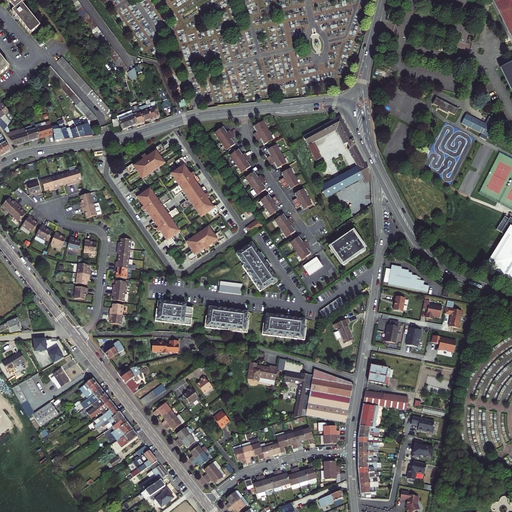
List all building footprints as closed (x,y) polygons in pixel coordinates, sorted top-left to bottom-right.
[(24,0),(8,0),(16,9),(14,11),(32,33),(42,25),(23,3),(25,1),(24,0)] [(0,71),(2,73),(12,65),(0,51),(0,71)] [(65,55),(59,59),(110,116),(114,112),(65,55)] [(511,61),(499,68),(511,94),(511,61)] [(52,65),(46,69),(92,121),(98,117),(52,65)] [(130,71),(132,77),(140,75),(137,67),(130,71)] [(149,104),(152,118),(160,115),(156,101),(152,103),(151,98),(147,99),(148,100),(149,104)] [(171,105),(168,98),(164,99),(162,100),(164,108),(171,105)] [(454,115),(455,113),(457,108),(436,98),(432,104),(439,107),(438,109),(447,113),(448,112),(454,115)] [(141,106),(145,120),(152,118),(149,104),(148,100),(140,103),(141,106)] [(0,105),(0,106),(12,121),(13,118),(14,117),(3,103),(0,105)] [(137,123),(145,120),(141,106),(136,108),(135,103),(134,103),(133,104),(132,104),(134,109),(134,110),(137,123)] [(0,114),(9,125),(12,121),(0,106),(0,114)] [(134,109),(118,114),(124,128),(137,123),(134,110),(134,109)] [(0,123),(5,129),(9,125),(0,114),(0,123)] [(460,124),(481,134),(479,138),(485,141),(496,120),(489,117),(486,124),(466,114),(460,124)] [(353,139),(341,117),(303,137),(304,138),(307,144),(313,141),(336,129),(344,144),(347,142),(353,139)] [(77,127),(70,129),(74,137),(93,134),(89,122),(86,123),(86,120),(82,121),(81,118),(74,121),(77,127)] [(37,128),(40,138),(55,134),(54,130),(53,127),(50,120),(46,121),(47,125),(37,128)] [(64,120),(59,122),(60,125),(61,129),(65,139),(74,137),(70,129),(70,127),(67,128),(64,120)] [(272,138),(262,120),(253,125),(256,131),(253,132),(257,140),(260,138),(263,143),(272,138)] [(5,129),(16,145),(40,138),(37,128),(34,129),(33,125),(13,130),(9,125),(5,129)] [(222,126),(213,132),(225,150),(234,144),(230,138),(233,137),(228,130),(225,131),(222,126)] [(64,139),(65,139),(61,129),(54,130),(55,134),(56,140),(64,139)] [(2,133),(0,133),(0,140),(6,152),(11,150),(2,133)] [(354,142),(353,139),(347,142),(348,145),(350,148),(355,145),(354,142)] [(321,157),(313,141),(307,144),(315,160),(321,157)] [(132,163),(125,168),(130,174),(137,170),(142,178),(164,162),(158,155),(165,150),(160,144),(153,149),(155,151),(146,157),(144,154),(140,157),(142,160),(134,166),(132,163)] [(286,162),(276,144),(266,149),(270,154),(267,156),(271,163),(274,162),(277,167),(286,162)] [(370,174),(355,145),(350,148),(349,151),(357,167),(362,177),(365,183),(370,181),(370,174)] [(237,149),(229,154),(240,172),(249,166),(245,161),(248,159),(244,152),(241,154),(237,149)] [(194,205),(201,215),(210,209),(214,215),(220,211),(216,204),(213,205),(207,197),(210,195),(208,192),(208,190),(204,186),(201,188),(197,183),(200,180),(197,175),(195,175),(193,171),(190,173),(184,164),(186,163),(181,156),(175,161),(179,167),(171,173),(178,182),(170,188),(175,195),(183,189),(189,198),(181,204),(186,211),(194,205)] [(293,175),(289,167),(280,173),(282,177),(279,178),(283,186),(286,184),(289,188),(298,183),(293,175)] [(326,197),(362,177),(357,167),(320,186),(326,197)] [(80,169),(70,171),(74,184),(78,183),(77,181),(83,180),(80,169)] [(61,174),(64,185),(70,183),(70,185),(74,184),(70,171),(61,174)] [(244,177),(256,194),(264,188),(261,183),(264,181),(259,174),(256,176),(253,171),(244,177)] [(61,174),(52,177),(55,189),(59,188),(59,186),(64,185),(61,174)] [(55,189),(52,177),(42,179),(45,190),(51,188),(51,190),(55,189)] [(42,192),(39,180),(27,183),(30,194),(38,192),(38,193),(42,192)] [(137,188),(130,193),(135,199),(137,198),(144,206),(141,208),(144,211),(144,213),(147,218),(150,215),(154,221),(151,223),(154,227),(156,228),(159,231),(161,230),(167,238),(165,240),(170,247),(176,242),(172,236),(180,230),(173,220),(181,214),(177,208),(168,214),(161,204),(170,198),(165,192),(157,198),(149,188),(141,194),(137,188)] [(311,204),(302,188),(293,193),(296,197),(292,199),(296,206),(300,205),(302,209),(311,204)] [(87,193),(76,196),(78,204),(76,204),(77,208),(90,204),(87,193)] [(2,202),(10,210),(19,201),(17,198),(16,200),(10,194),(2,202)] [(267,194),(259,199),(269,214),(277,209),(274,205),(278,202),(273,196),(270,198),(267,194)] [(19,201),(10,210),(18,219),(26,210),(21,205),(22,204),(19,201)] [(90,204),(77,208),(78,212),(80,211),(82,219),(93,216),(90,204)] [(30,212),(22,222),(31,229),(38,220),(32,215),(33,214),(30,212)] [(281,214),(273,219),(285,237),(293,231),(290,226),(292,224),(288,217),(285,219),(281,214)] [(246,227),(250,231),(263,223),(259,217),(246,227)] [(506,236),(487,266),(511,281),(511,218),(510,217),(508,220),(504,217),(496,230),(506,236)] [(43,221),(36,232),(46,238),(52,228),(45,225),(46,223),(43,221)] [(187,253),(192,260),(198,256),(196,253),(205,247),(207,249),(211,247),(209,244),(217,238),(219,241),(225,236),(221,230),(215,234),(209,225),(187,241),(193,249),(187,253)] [(59,230),(56,229),(50,240),(61,245),(66,235),(59,232),(59,230)] [(349,230),(327,245),(341,266),(364,251),(363,249),(364,248),(352,230),(350,231),(349,230)] [(46,238),(36,232),(34,235),(42,240),(45,240),(46,238)] [(70,234),(67,246),(78,249),(81,239),(73,237),(74,235),(70,234)] [(297,236),(288,242),(300,259),(308,253),(305,248),(308,246),(303,239),(300,241),(297,236)] [(85,237),(83,249),(95,251),(96,240),(89,239),(89,237),(85,237)] [(116,247),(129,249),(131,240),(119,238),(118,244),(117,244),(116,247)] [(249,241),(234,252),(241,263),(240,265),(257,290),(275,278),(266,266),(269,264),(264,258),(262,260),(249,241)] [(117,257),(128,259),(129,249),(116,247),(116,251),(117,252),(117,257)] [(313,256),(300,265),(307,274),(320,265),(313,256)] [(127,265),(128,259),(117,257),(116,263),(114,263),(113,266),(130,269),(134,269),(134,267),(134,265),(127,265)] [(77,262),(76,272),(89,274),(89,270),(88,270),(88,264),(81,263),(77,262)] [(130,269),(113,266),(113,270),(115,271),(114,276),(125,278),(125,276),(129,277),(130,269)] [(389,281),(388,285),(428,292),(429,286),(423,285),(423,281),(416,280),(417,276),(411,275),(412,273),(408,273),(408,271),(401,269),(401,268),(392,266),(391,272),(389,281)] [(89,274),(76,272),(74,282),(86,283),(86,277),(88,278),(89,274)] [(111,286),(110,289),(123,291),(124,282),(113,280),(112,286),(111,286)] [(241,283),(219,280),(218,290),(240,293),(241,283)] [(73,297),(84,298),(85,291),(86,291),(87,287),(74,286),(73,297)] [(123,291),(110,289),(109,293),(111,294),(111,299),(122,301),(123,291)] [(340,297),(319,310),(323,316),(344,302),(340,297)] [(404,298),(395,297),(393,311),(402,312),(404,298)] [(153,319),(189,324),(192,306),(184,305),(185,302),(158,299),(157,307),(155,307),(153,319)] [(430,300),(424,299),(422,307),(428,308),(427,313),(426,313),(425,316),(432,318),(433,315),(440,316),(442,306),(429,303),(430,300)] [(107,312),(120,314),(121,305),(110,303),(109,309),(107,309),(107,312)] [(203,326),(246,331),(247,319),(245,319),(245,317),(247,317),(248,311),(246,311),(246,310),(208,305),(208,306),(206,306),(205,312),(207,312),(207,314),(205,313),(203,326)] [(452,307),(446,306),(444,314),(450,315),(448,327),(458,329),(461,311),(452,309),(452,307)] [(120,314),(107,312),(106,316),(108,316),(107,322),(118,324),(120,314)] [(262,321),(261,333),(304,339),(305,327),(303,327),(303,324),(305,324),(305,319),(303,319),(303,318),(265,313),(265,314),(263,313),(262,319),(264,319),(264,322),(262,321)] [(350,322),(348,318),(334,324),(336,328),(338,327),(344,342),(349,340),(350,341),(352,341),(351,339),(353,338),(347,324),(350,322)] [(0,325),(0,331),(9,328),(11,333),(20,329),(17,319),(0,325)] [(398,322),(389,320),(388,328),(394,329),(396,322),(398,323),(398,322)] [(384,343),(385,344),(394,346),(398,323),(396,322),(394,329),(388,328),(387,327),(384,343)] [(415,329),(410,328),(410,331),(408,333),(406,345),(417,347),(419,339),(420,339),(421,330),(415,329)] [(432,335),(431,342),(437,343),(438,342),(440,343),(438,346),(438,348),(443,349),(443,348),(447,349),(447,350),(454,351),(455,342),(452,341),(453,339),(443,337),(442,339),(440,338),(441,337),(432,335)] [(44,338),(33,339),(34,351),(45,350),(44,338)] [(166,343),(163,343),(163,342),(163,341),(157,340),(157,342),(152,342),(152,351),(162,351),(162,353),(168,353),(168,351),(173,351),(176,352),(178,352),(178,340),(169,340),(169,343),(166,343)] [(112,345),(111,343),(102,349),(109,360),(125,350),(119,341),(112,345)] [(54,364),(63,358),(57,348),(48,354),(54,364)] [(25,352),(24,351),(8,361),(14,371),(30,362),(25,352)] [(275,379),(277,366),(269,365),(269,367),(262,366),(262,367),(258,367),(258,365),(256,365),(256,363),(250,362),(247,378),(258,380),(259,376),(275,379)] [(385,384),(386,377),(389,378),(390,369),(382,367),(382,365),(376,364),(376,366),(370,365),(368,381),(385,384)] [(123,372),(122,371),(117,372),(126,384),(135,394),(140,390),(138,388),(139,388),(133,379),(140,374),(135,367),(126,369),(123,372)] [(52,377),(59,388),(62,386),(63,386),(71,381),(62,368),(54,373),(55,375),(52,377)] [(311,389),(309,403),(306,415),(306,416),(308,416),(346,423),(353,386),(351,383),(314,369),(314,373),(311,389)] [(306,389),(311,389),(314,373),(304,370),(303,373),(286,370),(283,380),(300,383),(294,417),(306,415),(309,403),(304,402),(306,389)] [(32,376),(26,380),(35,396),(41,393),(32,376)] [(198,384),(204,393),(213,386),(205,376),(200,379),(201,381),(198,384)] [(93,379),(91,380),(79,388),(86,399),(93,393),(100,389),(93,379)] [(150,391),(161,384),(158,379),(146,386),(150,391)] [(11,388),(28,417),(35,413),(18,384),(11,388)] [(199,397),(191,387),(188,389),(189,391),(184,395),(191,404),(199,397)] [(364,404),(380,406),(406,411),(410,412),(414,399),(384,394),(365,390),(363,404),(364,404)] [(86,399),(85,400),(88,404),(84,406),(86,409),(91,405),(98,400),(93,393),(86,399)] [(101,407),(110,401),(105,395),(98,400),(91,405),(93,407),(96,406),(98,409),(101,407)] [(114,406),(110,401),(101,407),(102,410),(106,407),(109,410),(114,406)] [(166,402),(153,412),(156,415),(160,412),(163,416),(172,410),(166,402)] [(377,427),(380,406),(364,404),(360,426),(377,427)] [(86,412),(89,416),(98,409),(96,406),(93,407),(86,412)] [(114,406),(109,410),(101,416),(103,420),(102,421),(104,423),(119,412),(114,406)] [(98,409),(89,416),(91,419),(100,412),(98,409)] [(172,410),(163,416),(166,420),(162,423),(165,426),(177,417),(172,410)] [(214,417),(222,427),(226,425),(225,423),(229,419),(223,411),(214,417)] [(119,412),(104,423),(101,425),(103,427),(110,423),(112,426),(124,418),(119,412)] [(177,417),(165,426),(167,429),(171,426),(174,430),(182,424),(185,421),(180,414),(177,417)] [(133,430),(124,418),(112,426),(107,430),(110,435),(115,431),(120,439),(133,430)] [(436,429),(438,423),(416,418),(414,425),(421,427),(420,430),(423,431),(423,432),(435,435),(437,429),(436,429)] [(324,431),(324,435),(340,436),(339,432),(334,432),(334,427),(326,426),(326,423),(322,422),(317,422),(317,431),(324,431)] [(180,438),(176,441),(179,444),(191,435),(194,432),(191,427),(189,427),(187,429),(186,428),(177,434),(180,438)] [(302,430),(306,440),(311,439),(312,443),(316,442),(314,435),(311,427),(302,430)] [(120,439),(117,442),(121,448),(138,436),(133,430),(120,439)] [(302,430),(294,432),(299,447),(302,446),(301,442),(306,440),(302,430)] [(299,447),(294,432),(285,435),(288,445),(293,444),(295,448),(299,447)] [(191,435),(179,444),(181,447),(185,444),(188,448),(197,442),(191,435)] [(288,445),(285,435),(276,437),(278,443),(281,452),(285,451),(284,447),(288,445)] [(340,440),(340,436),(324,435),(320,435),(320,444),(334,444),(334,440),(340,440)] [(250,442),(251,445),(255,455),(259,454),(261,459),(264,457),(262,448),(260,443),(259,439),(250,442)] [(242,444),(243,447),(248,462),(251,461),(250,456),(255,455),(251,445),(250,442),(242,444)] [(281,452),(278,443),(273,445),(272,442),(269,443),(273,455),(281,452)] [(423,447),(424,444),(417,442),(415,449),(416,450),(415,452),(414,452),(413,458),(420,460),(421,456),(431,459),(434,450),(423,447)] [(266,447),(262,448),(264,457),(273,455),(269,443),(265,444),(266,447)] [(248,462),(243,447),(242,448),(241,444),(233,447),(234,450),(235,450),(238,460),(242,459),(244,464),(248,462)] [(190,459),(192,462),(205,452),(207,450),(208,450),(206,446),(202,449),(200,445),(191,452),(194,456),(190,459)] [(132,476),(128,478),(129,480),(133,478),(139,474),(157,461),(145,446),(139,451),(141,454),(139,455),(140,457),(133,462),(138,469),(131,474),(132,476)] [(205,452),(192,462),(195,465),(199,462),(202,466),(210,460),(213,458),(207,450),(205,452)] [(109,462),(112,467),(121,460),(118,456),(109,462)] [(51,460),(55,467),(60,464),(56,457),(51,460)] [(204,476),(206,479),(221,468),(222,467),(217,461),(205,469),(208,473),(204,476)] [(324,461),(324,470),(340,470),(340,466),(335,466),(335,461),(324,461)] [(424,476),(426,466),(413,462),(412,468),(411,467),(410,469),(409,469),(407,480),(414,482),(416,474),(424,476)] [(315,483),(317,481),(314,470),(312,463),(308,464),(309,469),(305,470),(309,484),(309,485),(315,483)] [(139,486),(143,492),(161,480),(166,475),(168,474),(160,465),(149,473),(152,477),(139,486)] [(309,484),(305,470),(301,472),(299,467),(295,468),(300,483),(301,486),(309,484)] [(221,468),(206,479),(209,483),(213,479),(216,484),(227,475),(221,468)] [(300,483),(295,468),(292,469),(293,474),(288,475),(290,483),(291,486),(300,483)] [(283,469),(278,471),(282,486),(290,483),(288,475),(287,473),(284,474),(283,469)] [(340,470),(324,470),(324,479),(335,479),(335,474),(340,474),(340,470)] [(282,486),(278,471),(273,472),(274,477),(270,478),(274,488),(275,492),(283,490),(282,486)] [(265,475),(261,476),(266,491),(274,488),(270,478),(266,479),(265,475)] [(258,493),(266,491),(261,476),(257,477),(259,482),(255,483),(258,493)] [(251,478),(245,480),(247,486),(253,484),(251,478)] [(165,485),(161,480),(143,492),(141,493),(146,499),(150,496),(160,489),(165,485)] [(160,489),(150,496),(153,501),(156,498),(161,504),(162,503),(164,505),(174,497),(170,491),(167,493),(165,491),(163,493),(160,489)] [(409,492),(402,490),(400,497),(407,498),(406,504),(406,506),(405,506),(405,511),(407,511),(418,510),(417,504),(419,497),(409,494),(409,492)] [(227,505),(229,508),(244,497),(239,491),(238,491),(236,492),(236,491),(228,498),(230,502),(227,505)] [(334,502),(341,499),(343,498),(340,491),(320,499),(319,501),(321,507),(334,502)] [(249,503),(244,497),(229,508),(232,511),(236,508),(239,511),(249,503)]
